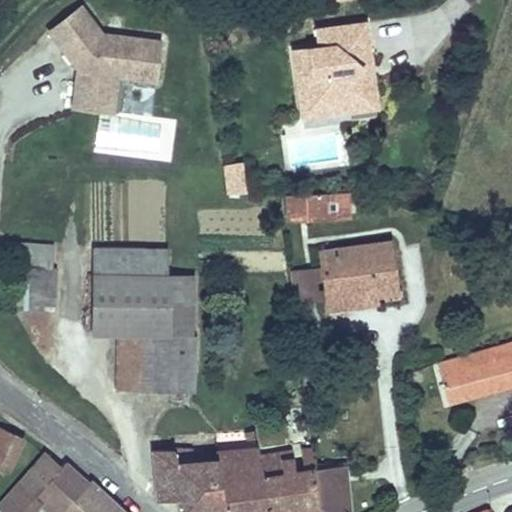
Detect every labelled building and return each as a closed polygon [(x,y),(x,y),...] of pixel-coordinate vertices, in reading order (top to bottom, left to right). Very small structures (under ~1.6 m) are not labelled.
[(81,7),(49,31),(78,67),(84,68),(83,73),(78,72),(75,97),(106,101),(107,88),(118,76),(155,81),(160,41),(121,36),(120,47),(111,46),(102,34),(81,7)] [(355,102),(376,99),(373,76),(366,77),(358,71),(362,65),(361,57),(370,56),(365,23),(318,29),(320,46),(294,50),(300,95),(315,93),(317,103),(330,113),(348,111),(355,102)] [(121,36),(102,34),(111,46),(120,47),(121,36)] [(373,76),(370,56),(361,57),(362,65),(358,71),(366,77),(373,76)] [(106,101),(75,97),(73,112),(112,116),(118,76),(107,88),(106,101)] [(303,116),(330,113),(317,103),(315,93),(300,95),(303,116)] [(377,107),(376,99),(355,102),(348,111),(377,107)] [(244,193),(241,163),(223,166),(227,193),(244,193)] [(286,215),(350,216),(351,190),(287,189),(286,215)] [(53,266),(54,243),(4,240),(2,264),(13,264),(11,307),(55,310),(58,267),(53,266)] [(328,301),(376,294),(397,291),(390,241),(321,251),(323,267),(325,279),(328,301)] [(93,245),(92,271),(168,272),(169,247),(93,245)] [(316,280),(325,279),(323,267),(293,271),(297,301),(319,299),(316,280)] [(168,272),(92,271),(91,334),(117,335),(116,390),(196,391),(197,335),(194,335),(195,273),(168,272)] [(377,303),(376,294),(328,301),(329,310),(377,303)] [(447,400),(511,383),(511,340),(437,362),(447,400)] [(22,437),(0,427),(0,467),(6,471),(22,437)] [(246,431),(248,439),(256,438),(254,430),(246,431)] [(258,446),(260,456),(281,453),(279,442),(258,446)] [(311,511),(320,511),(314,468),(312,447),(301,450),(304,470),(296,471),(294,458),(282,459),(281,453),(260,456),(194,462),(177,464),(176,450),(153,449),(157,486),(158,500),(181,498),(183,511),(186,511),(225,507),(226,511),(311,511)] [(193,451),(176,450),(177,464),(194,462),(193,451)] [(124,511),(90,481),(88,483),(65,462),(60,468),(44,453),(18,482),(40,502),(51,511),(124,511)] [(314,468),(320,511),(348,511),(348,508),(344,465),(314,468)] [(0,510),(2,511),(31,511),(40,502),(18,482),(0,501),(0,510)]
